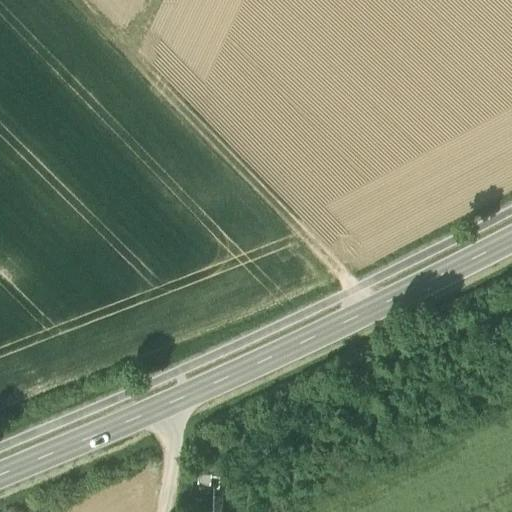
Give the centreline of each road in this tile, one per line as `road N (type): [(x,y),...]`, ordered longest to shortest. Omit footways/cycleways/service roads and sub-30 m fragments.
road 1 (secondary): [(0,478),(511,239)]
road 2 (track): [(66,0),(336,273),(360,313)]
